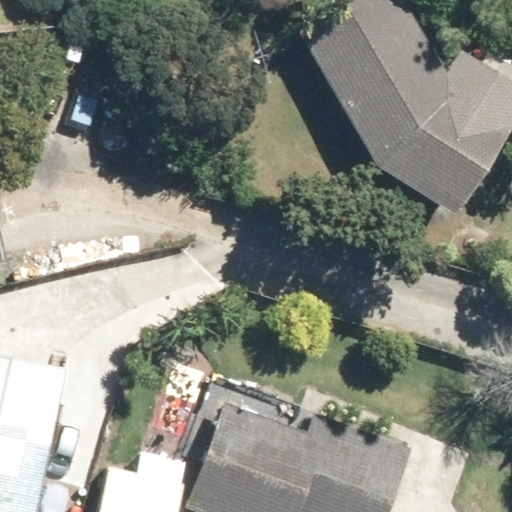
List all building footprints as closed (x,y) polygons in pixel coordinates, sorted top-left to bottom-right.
[(378,0),(336,0),(278,34),(359,175),(371,184),(433,221),(504,102),(429,58),(421,72),(378,0)] [(117,85),(86,100),(123,172),(153,157),(117,85)] [(10,511),(41,376),(0,367),(0,511),(10,511)] [(374,511),(396,454),(294,417),(288,433),(210,405),(171,511),(374,511)] [(161,511),(167,486),(98,471),(88,511),(161,511)]
